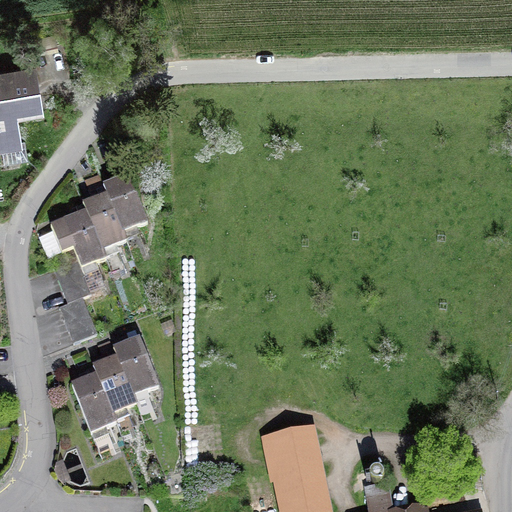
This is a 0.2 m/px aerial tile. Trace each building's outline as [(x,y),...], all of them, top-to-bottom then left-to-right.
[(0,151),(20,148),(15,116),(38,112),(38,111),(24,113),(22,102),(33,98),(29,72),(35,71),(35,70),(0,75),(0,151)] [(147,226),(128,178),(104,188),(107,196),(123,235),(147,226)] [(123,235),(107,196),(84,206),(87,214),(103,253),(126,244),(123,235)] [(103,253),(87,214),(51,229),(62,256),(74,252),(77,260),(82,271),(106,262),(103,253)] [(53,269),(58,282),(82,272),(82,271),(77,260),(53,269)] [(87,284),(82,272),(58,282),(63,293),(87,284)] [(92,296),(87,284),(63,293),(68,306),(83,300),(92,296)] [(64,321),(88,312),(83,300),(68,306),(59,309),(64,321)] [(69,333),(92,324),(88,312),(64,321),(69,333)] [(170,321),(163,324),(167,334),(174,331),(170,321)] [(92,324),(69,333),(74,345),(97,336),(92,324)] [(139,342),(114,351),(117,360),(133,399),(158,389),(139,342)] [(133,399),(117,360),(94,369),(97,377),(113,417),(137,407),(133,399)] [(113,417),(97,377),(72,387),(91,435),(116,425),(113,417)] [(325,511),(309,434),(274,441),(288,511),(325,511)] [(425,511),(425,508),(416,508),(396,511),(390,511),(388,485),(367,487),(370,511),(425,511)]
